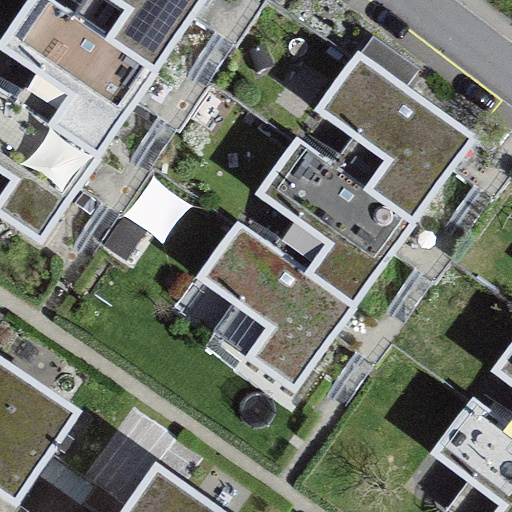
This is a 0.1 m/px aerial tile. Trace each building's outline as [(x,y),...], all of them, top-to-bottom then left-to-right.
[(215,0),(95,0),(131,24),(112,53),(159,84),(215,0)] [(104,167),(159,84),(112,53),(36,3),(0,57),(0,60),(72,108),(54,134),(104,167)] [(483,129),(359,46),(318,109),(394,160),(375,189),(422,220),(483,129)] [(0,226),(44,256),(104,167),(54,134),(0,98),(0,226)] [(314,106),(298,126),(329,150),(345,130),(314,106)] [(367,303),(422,220),(375,189),(299,138),(261,195),(334,244),(317,270),(367,303)] [(307,392),(367,303),(317,270),(238,217),(178,306),(307,392)] [(511,346),(491,379),(511,393),(511,346)] [(31,511),(85,435),(0,376),(0,510),(2,511),(31,511)] [(440,511),(511,511),(511,430),(467,401),(407,490),(440,511)] [(197,511),(156,483),(136,511),(197,511)]
